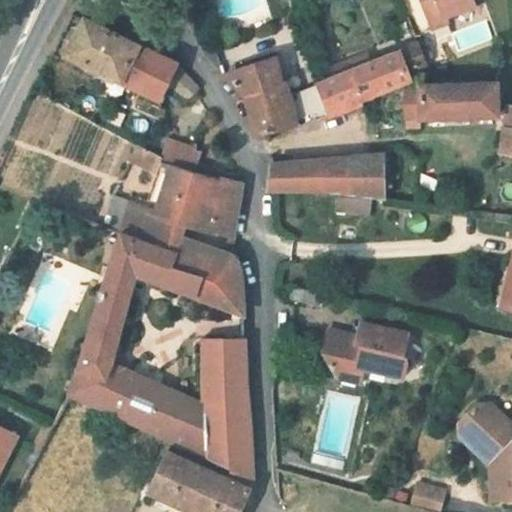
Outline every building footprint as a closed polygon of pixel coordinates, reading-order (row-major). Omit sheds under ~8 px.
[(430,0),(446,36),(461,30),(458,25),(496,9),(491,0),(430,0)] [(202,106),(212,96),(180,71),(98,28),(80,63),(171,107),(180,90),(184,92),(202,106)] [(338,125),(340,121),(349,123),(377,110),(401,100),(415,95),(434,87),(442,83),(430,57),(296,104),(285,70),(236,80),(259,115),(265,143),(278,141),(306,135),(338,125)] [(475,82),(505,80),(504,57),(475,69),(475,82)] [(505,90),(434,92),(434,87),(415,95),(417,126),(505,124),(505,90)] [(386,135),(410,126),(401,100),(377,110),(386,135)] [(217,166),(211,163),(217,138),(223,117),(197,113),(189,142),(178,140),(171,164),(185,172),(214,180),(217,166)] [(211,163),(217,166),(214,180),(250,191),(251,163),(246,143),(217,138),(211,163)] [(169,215),(146,208),(135,239),(188,257),(194,240),(201,243),(207,226),(246,240),(253,193),(250,191),(214,180),(185,172),(171,164),(150,153),(144,170),(166,178),(164,184),(178,189),(169,215)] [(340,201),(400,209),(393,167),(283,172),(283,177),(280,199),(340,201)] [(119,233),(135,239),(146,208),(130,202),(119,233)] [(389,213),(359,210),(357,223),(387,226),(389,213)] [(201,279),(206,264),(188,257),(135,239),(82,402),(177,446),(221,465),(219,415),(124,375),(151,290),(205,306),(213,283),(201,279)] [(253,321),(253,317),(254,285),(243,257),(201,243),(194,240),(188,257),(206,264),(201,279),(213,283),(205,306),(253,321)] [(332,299),(309,293),(306,306),(329,311),(332,299)] [(350,347),(327,361),(342,388),(363,375),(372,377),(410,386),(414,370),(410,362),(415,341),(368,330),(362,350),(350,347)] [(264,484),(255,346),(216,346),(219,415),(221,465),(230,469),(264,484)] [(363,375),(342,388),(367,394),(372,377),(363,375)] [(511,413),(503,405),(489,405),(476,417),(477,429),(494,448),(486,455),(500,470),(499,505),(511,505),(511,413)] [(477,429),(476,417),(469,423),(469,439),(486,455),(494,448),(477,429)] [(58,426),(45,449),(53,453),(67,430),(58,426)] [(0,489),(26,441),(0,427),(0,489)] [(180,459),(161,496),(193,511),(208,511),(224,481),(180,459)] [(252,511),(259,498),(264,488),(264,484),(230,469),(224,481),(208,511),(252,511)] [(416,480),(411,504),(442,511),(448,488),(416,480)]
